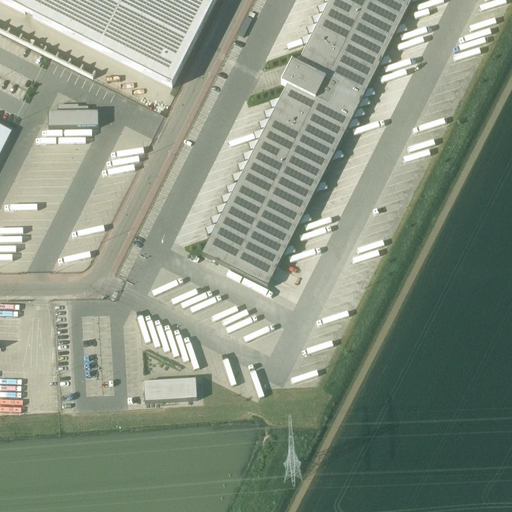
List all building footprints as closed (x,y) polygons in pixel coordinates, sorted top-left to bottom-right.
[(0,0),(0,3),(172,91),(217,0),(0,0)] [(280,86),(286,90),(200,260),(266,293),(414,0),(331,0),(297,68),(290,65),(280,86)] [(58,107),(58,115),(48,115),(48,130),(98,129),(98,114),(88,114),(88,108),(78,108),(78,106),(58,107)] [(0,158),(12,133),(0,127),(0,158)] [(85,377),(86,396),(114,395),(113,372),(96,372),(97,377),(85,377)] [(198,381),(141,384),(143,406),(199,403),(198,381)]
